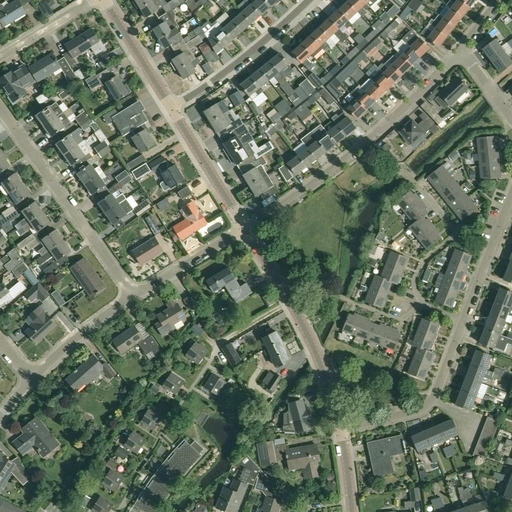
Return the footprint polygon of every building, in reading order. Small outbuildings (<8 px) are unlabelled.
[(0,24),(2,23),(4,26),(26,12),(17,0),(16,0),(4,8),(1,4),(0,4),(0,24)] [(135,0),(133,2),(138,9),(140,8),(140,9),(153,0),(135,0)] [(159,0),(153,0),(140,9),(146,18),(158,10),(164,7),(161,3),(159,0)] [(187,0),(186,2),(193,13),(207,0),(199,0),(196,3),(193,0),(187,0)] [(256,0),(252,5),(261,15),(270,7),(264,0),(256,0)] [(366,11),(370,7),(363,0),(349,0),(348,2),(357,12),(362,8),(366,11)] [(407,7),(412,10),(417,3),(412,0),(407,7)] [(460,0),(458,0),(456,3),(451,0),(450,0),(446,5),(462,17),(470,7),(460,0)] [(46,19),(53,14),(45,1),(38,5),(46,19)] [(207,10),(208,11),(214,5),(210,1),(204,7),(207,10)] [(348,21),(357,12),(348,2),(339,10),(348,21)] [(252,5),(242,13),(251,23),(261,15),(252,5)] [(387,13),(389,15),(393,19),(401,11),(394,5),(387,13)] [(446,5),(439,14),(454,27),(462,17),(446,5)] [(404,20),(406,17),(412,10),(407,7),(401,15),(400,16),(404,20)] [(165,22),(153,30),(159,40),(172,32),(177,29),(177,28),(179,27),(175,20),(175,13),(173,9),(167,13),(159,18),(162,22),(164,21),(165,22)] [(242,13),(240,10),(235,14),(238,17),(233,21),(242,31),(251,23),(242,13)] [(339,10),(329,19),(339,29),(343,25),(347,29),(352,24),(348,21),(339,10)] [(429,23),(436,29),(436,28),(447,37),(454,27),(439,14),(434,21),(432,19),(429,23)] [(383,21),(387,25),(393,19),(389,15),(383,21)] [(233,40),(242,31),(233,21),(231,19),(231,18),(230,17),(220,26),(233,40)] [(347,38),(329,19),(320,28),(330,37),(334,34),(342,43),(347,38)] [(387,25),(383,21),(382,22),(379,19),(372,26),(374,29),(374,30),(378,34),(387,25)] [(390,26),(394,30),(398,26),(400,23),(396,19),(394,22),(390,26)] [(220,26),(218,22),(205,33),(213,48),(216,53),(223,47),(223,48),(233,40),(220,26)] [(394,30),(390,26),(380,35),(384,39),(394,30)] [(436,28),(436,29),(433,33),(426,27),(421,33),(428,39),(428,38),(439,47),(447,37),(436,28)] [(336,44),(330,37),(330,38),(320,28),(311,36),(321,46),(325,42),(332,49),(336,44)] [(91,29),(66,45),(69,51),(73,57),(90,47),(95,55),(105,48),(100,41),(99,42),(91,29)] [(172,32),(159,40),(165,49),(183,38),(177,29),(172,32)] [(374,30),(365,38),(369,42),(378,34),(374,30)] [(194,31),(188,34),(192,40),(197,37),(194,31)] [(420,57),(429,48),(415,34),(410,38),(411,39),(407,43),(420,57)] [(173,62),(170,63),(175,71),(177,69),(178,70),(196,59),(191,50),(203,42),(199,35),(197,37),(192,40),(184,45),(188,51),(178,57),(172,60),(173,62)] [(311,55),(314,58),(323,50),(311,36),(302,44),(311,55)] [(376,47),(375,47),(381,41),(378,37),(371,43),(376,47)] [(365,38),(356,47),(360,51),(369,42),(365,38)] [(483,49),(492,61),(505,51),(496,40),(483,49)] [(362,52),(366,56),(376,47),(371,43),(362,52)] [(420,57),(407,43),(397,52),(401,56),(402,56),(411,66),(420,57)] [(307,59),(311,55),(302,44),(293,53),(310,71),(314,67),(307,59)] [(356,47),(347,56),(350,60),(360,51),(356,47)] [(213,48),(204,54),(209,63),(213,60),(214,63),(220,59),(216,53),(213,48)] [(501,72),(511,63),(511,61),(505,51),(492,61),(501,72)] [(353,61),(362,70),(365,67),(363,64),(365,62),(368,59),(366,57),(366,56),(362,52),(353,61)] [(38,82),(62,67),(52,53),(30,69),(36,79),(38,82)] [(283,77),(292,70),(288,64),(289,64),(280,53),(270,62),(283,77)] [(108,54),(100,58),(97,60),(102,66),(106,64),(112,60),(108,54)] [(393,55),(388,60),(402,75),(411,66),(402,56),(401,56),(398,60),(393,55)] [(347,56),(338,64),(341,68),(350,60),(347,56)] [(198,58),(196,59),(178,70),(183,79),(199,70),(196,65),(201,62),(198,58)] [(382,63),(378,67),(380,70),(394,83),(402,75),(388,60),(384,65),(382,63)] [(295,92),(283,77),(270,62),(261,69),(269,80),(274,76),(281,85),(280,86),(289,97),(295,92)] [(329,72),(334,76),(341,68),(338,64),(329,72)] [(35,82),(25,65),(18,70),(19,70),(13,73),(13,72),(0,80),(0,82),(9,97),(8,98),(13,104),(20,100),(19,98),(27,93),(24,88),(35,82)] [(344,69),(350,75),(354,72),(347,66),(344,69)] [(73,72),(79,81),(84,77),(79,68),(73,72)] [(95,75),(85,81),(91,91),(101,84),(102,86),(103,85),(107,83),(117,100),(128,93),(131,91),(126,84),(123,86),(121,82),(117,76),(113,78),(107,68),(97,75),(96,76),(95,75)] [(251,77),(260,88),(269,80),(261,69),(251,77)] [(339,82),(341,84),(350,75),(344,69),(335,78),(339,82)] [(71,85),(79,81),(72,70),(66,75),(68,80),(71,85)] [(375,83),(384,92),(394,83),(380,70),(372,79),(375,83)] [(323,83),(325,81),(326,83),(333,77),(329,73),(323,79),(321,81),(315,74),(310,78),(318,87),(323,83)] [(260,88),(251,77),(241,85),(250,96),(253,100),(263,92),(259,88),(260,88)] [(458,77),(439,94),(450,106),(469,88),(465,85),(465,81),(461,80),(458,77)] [(335,78),(326,86),(337,99),(342,94),(335,86),(339,82),(335,78)] [(370,78),(361,87),(366,91),(375,101),(384,92),(375,83),(372,79),(370,78)] [(299,86),(304,93),(307,97),(316,90),(307,79),(299,86)] [(74,92),(70,87),(59,95),(63,100),(74,92)] [(366,91),(362,95),(355,88),(350,93),(354,97),(367,110),(375,101),(366,91)] [(335,101),(323,89),(319,92),(330,105),(335,101)] [(236,107),(246,102),(239,91),(230,97),(236,107)] [(289,97),(293,103),(299,98),(299,97),(295,92),(289,97)] [(307,97),(304,93),(299,97),(299,98),(303,102),(308,97),(307,97)] [(311,105),(317,100),(314,96),(308,101),(311,105)] [(350,101),(345,106),(358,118),(367,110),(354,97),(350,101)] [(299,98),(293,103),(296,107),(303,102),(299,98)] [(249,105),(256,117),(262,113),(254,101),(249,105)] [(37,116),(44,126),(57,117),(64,112),(56,102),(50,107),(50,106),(37,116)] [(123,136),(132,131),(138,127),(139,130),(141,129),(143,131),(148,127),(145,123),(149,121),(137,102),(119,113),(115,108),(103,116),(108,124),(114,121),(123,136)] [(204,112),(211,123),(230,111),(230,110),(223,114),(217,104),(204,112)] [(301,106),(295,110),(298,115),(302,120),(308,115),(301,106)] [(431,107),(426,112),(439,125),(444,120),(431,107)] [(286,108),(279,113),(283,117),(289,112),(286,108)] [(269,118),(277,113),(274,109),(266,115),(269,118)] [(450,109),(442,116),(445,120),(454,113),(450,109)] [(79,123),(89,115),(86,110),(75,118),(79,123)] [(291,121),(298,115),(295,110),(287,116),(291,121)] [(218,133),(225,129),(228,134),(243,125),(239,117),(236,119),(230,111),(211,123),(218,133)] [(332,118),(337,125),(346,137),(356,129),(343,112),(338,116),(336,114),(332,118)] [(89,115),(79,123),(82,127),(92,120),(89,115)] [(57,117),(44,126),(48,131),(47,132),(50,136),(51,135),(52,137),(71,122),(68,118),(62,123),(57,117)] [(439,129),(435,124),(430,119),(420,128),(412,119),(399,132),(405,138),(404,139),(409,144),(410,143),(414,147),(426,136),(425,134),(430,130),(433,134),(439,129)] [(275,127),(278,131),(284,126),(281,121),(277,123),(278,124),(275,127)] [(321,124),(317,128),(311,132),(318,140),(318,141),(327,152),(336,144),(328,133),(321,124)] [(244,134),(248,131),(243,125),(228,134),(231,139),(224,144),(230,155),(249,143),(244,134)] [(328,133),(336,144),(346,137),(337,125),(328,133)] [(142,152),(155,144),(149,135),(152,133),(148,127),(143,131),(141,129),(139,130),(138,127),(132,131),(135,136),(133,137),(142,152)] [(268,132),(272,136),(278,131),(275,127),(268,132)] [(57,144),(65,155),(78,145),(84,141),(80,134),(83,132),(80,128),(57,144)] [(308,148),(317,159),(327,152),(318,141),(311,132),(301,140),(308,148)] [(479,152),(498,150),(497,136),(477,138),(479,152)] [(95,148),(98,153),(111,144),(108,139),(95,148)] [(254,151),(250,145),(249,143),(230,155),(237,165),(245,160),(248,165),(263,156),(259,151),(258,149),(254,151)] [(111,144),(98,153),(102,158),(112,151),(112,150),(114,148),(111,144)] [(72,166),(91,152),(88,147),(82,151),(78,145),(65,155),(72,166)] [(307,167),(317,159),(308,148),(298,156),(307,167)] [(498,150),(479,152),(480,166),(500,164),(498,150)] [(131,169),(146,160),(143,154),(128,164),(131,169)] [(3,156),(0,157),(0,173),(10,166),(9,165),(10,164),(8,160),(6,161),(3,156)] [(268,175),(264,169),(265,168),(263,165),(267,163),(263,156),(248,165),(252,171),(244,176),(250,186),(268,175)] [(297,175),(307,167),(298,156),(288,164),(297,175)] [(163,157),(150,165),(154,172),(158,169),(160,168),(163,172),(162,173),(166,180),(161,183),(161,185),(164,190),(166,191),(171,188),(184,180),(175,165),(169,169),(166,164),(167,164),(163,157)] [(137,180),(151,171),(146,163),(132,172),(137,180)] [(286,164),(279,169),(287,182),(294,177),(286,164)] [(500,164),(480,166),(481,180),(501,178),(500,164)] [(78,174),(85,184),(103,172),(99,166),(94,170),(91,165),(78,174)] [(436,189),(451,176),(442,165),(427,178),(436,189)] [(126,170),(116,177),(119,182),(131,174),(128,170),(127,171),(126,170)] [(106,185),(102,180),(107,177),(103,172),(85,184),(93,195),(97,192),(100,196),(109,190),(106,186),(106,185)] [(17,173),(15,174),(3,183),(10,193),(22,184),(19,179),(21,178),(17,173)] [(123,187),(133,180),(132,179),(134,178),(131,174),(129,175),(127,176),(119,182),(123,187)] [(274,195),(270,189),(274,186),(268,175),(250,186),(257,197),(261,194),(265,201),(274,195)] [(445,199),(460,187),(451,176),(436,189),(445,199)] [(18,203),(30,194),(30,195),(32,193),(28,188),(27,190),(22,184),(10,193),(5,197),(9,201),(14,198),(18,203)] [(183,199),(193,193),(189,186),(178,192),(183,199)] [(460,187),(445,199),(453,210),(469,197),(460,187)] [(99,203),(107,213),(127,199),(123,194),(115,199),(112,194),(109,190),(100,196),(103,200),(99,203)] [(405,213),(421,200),(418,195),(416,197),(411,191),(396,202),(405,213)] [(469,197),(453,210),(462,221),(478,208),(469,197)] [(148,198),(133,209),(137,214),(152,203),(148,198)] [(162,212),(171,206),(166,198),(157,204),(162,212)] [(127,199),(107,213),(114,224),(134,210),(127,199)] [(421,200),(405,213),(414,224),(423,217),(428,213),(423,206),(425,205),(421,200)] [(19,222),(23,226),(43,212),(39,208),(41,206),(38,201),(36,202),(35,202),(23,211),(27,216),(19,222)] [(182,239),(207,224),(200,212),(199,212),(193,202),(184,208),(190,218),(175,227),(182,239)] [(0,215),(0,221),(16,210),(12,205),(2,213),(3,214),(0,215)] [(11,225),(9,223),(20,215),(16,210),(0,221),(0,225),(4,231),(11,225)] [(50,223),(50,222),(51,221),(48,217),(47,218),(43,212),(23,226),(26,232),(34,226),(38,232),(50,223)] [(156,235),(161,232),(151,215),(146,218),(156,235)] [(409,227),(418,238),(434,226),(430,221),(428,222),(423,217),(409,227)] [(434,226),(418,238),(427,249),(441,238),(436,232),(438,230),(434,226)] [(38,251),(42,256),(42,255),(50,250),(63,241),(60,235),(61,234),(58,229),(56,231),(56,230),(43,239),(47,245),(38,251)] [(384,235),(380,232),(376,239),(380,242),(384,235)] [(24,247),(36,238),(33,234),(17,245),(18,246),(16,248),(18,251),(24,247)] [(40,244),(36,238),(24,247),(28,252),(40,244)] [(142,265),(164,251),(156,238),(133,252),(142,265)] [(40,265),(54,255),(58,260),(71,251),(70,250),(71,249),(68,245),(67,246),(63,241),(50,250),(42,255),(42,256),(36,259),(40,265)] [(10,272),(24,261),(14,248),(7,254),(12,260),(4,266),(10,272)] [(450,262),(467,268),(472,255),(455,249),(450,262)] [(386,265),(403,271),(408,258),(391,251),(386,265)] [(97,294),(106,288),(85,258),(71,267),(92,296),(96,293),(97,294)] [(445,275),(462,282),(467,268),(450,262),(445,275)] [(18,278),(29,269),(24,263),(12,272),(18,278)] [(47,275),(57,268),(53,263),(43,270),(47,275)] [(403,271),(386,265),(381,277),(392,282),(397,284),(403,271)] [(236,302),(253,292),(247,283),(241,286),(229,267),(207,281),(214,292),(225,285),(236,302)] [(370,288),(387,295),(392,282),(381,277),(375,275),(370,288)] [(462,282),(445,275),(440,289),(457,295),(462,282)] [(3,283),(0,285),(0,306),(1,308),(6,304),(6,305),(12,301),(17,297),(11,290),(10,291),(3,283)] [(35,286),(36,288),(28,295),(32,299),(40,292),(42,294),(45,291),(39,283),(35,286)] [(387,295),(370,288),(365,301),(382,308),(387,295)] [(511,292),(500,288),(495,302),(511,308),(511,292)] [(457,295),(440,289),(435,302),(452,308),(457,295)] [(61,307),(66,303),(57,290),(52,294),(61,307)] [(190,310),(196,306),(190,296),(183,300),(190,310)] [(174,324),(186,317),(178,304),(176,305),(174,301),(168,304),(170,308),(158,316),(159,317),(154,320),(164,336),(176,328),(174,324)] [(511,308),(495,302),(490,315),(505,321),(508,315),(511,316),(511,308)] [(40,307),(38,305),(28,314),(30,316),(29,316),(36,323),(26,331),(35,341),(44,333),(45,335),(57,325),(47,313),(46,314),(40,307)] [(356,335),(363,317),(358,314),(357,317),(349,314),(343,330),(356,335)] [(485,329),(500,334),(505,321),(490,315),(485,329)] [(369,341),(375,324),(368,321),(369,319),(363,317),(356,335),(369,341)] [(417,332),(434,338),(439,325),(422,318),(417,332)] [(200,337),(205,331),(195,323),(190,329),(200,337)] [(375,324),(369,341),(381,346),(389,327),(383,324),(382,327),(375,324)] [(157,358),(164,353),(152,336),(145,341),(135,326),(113,341),(122,354),(138,343),(147,355),(152,351),(157,358)] [(389,327),(381,346),(395,351),(401,334),(394,331),(395,329),(389,327)] [(264,338),(268,348),(269,348),(281,342),(277,332),(273,333),(271,329),(263,332),(265,337),(264,338)] [(495,348),(504,351),(507,343),(511,345),(511,339),(507,337),(500,334),(485,329),(480,342),(495,348)] [(418,347),(429,351),(434,338),(417,332),(412,345),(418,347)] [(199,365),(209,352),(196,342),(186,355),(199,365)] [(242,360),(231,342),(222,348),(232,366),(242,360)] [(269,361),(273,359),(277,366),(288,361),(285,353),(287,352),(281,342),(269,348),(268,348),(264,350),(269,361)] [(413,360),(430,366),(435,353),(429,351),(418,347),(413,360)] [(477,350),(471,364),(488,370),(490,366),(488,366),(492,356),(477,350)] [(111,379),(116,374),(106,363),(103,366),(94,356),(67,380),(77,391),(86,383),(87,385),(103,371),(111,379)] [(430,366),(413,360),(408,373),(425,379),(430,366)] [(466,377),(481,383),(484,377),(491,380),(492,378),(500,381),(501,379),(502,376),(493,372),(494,372),(488,370),(471,364),(466,377)] [(494,372),(493,372),(502,376),(505,377),(507,373),(504,372),(504,371),(495,367),(494,372)] [(177,395),(185,381),(172,372),(163,386),(177,395)] [(274,393),(284,378),(276,372),(265,387),(274,393)] [(218,396),(227,382),(213,373),(205,387),(218,396)] [(481,383),(466,377),(461,391),(476,396),(481,383)] [(476,396),(461,391),(456,405),(471,410),(476,396)] [(483,399),(492,403),(494,398),(485,394),(483,399)] [(481,404),(489,408),(492,403),(483,399),(481,404)] [(283,425),(283,432),(296,432),(297,432),(310,428),(308,422),(308,420),(311,419),(309,411),(305,412),(302,401),(290,404),(294,416),(289,417),(290,423),(283,425)] [(154,431),(163,417),(150,408),(141,422),(154,431)] [(499,421),(488,417),(473,455),(484,460),(499,421)] [(45,457),(60,445),(37,418),(22,430),(26,434),(14,443),(23,454),(35,445),(45,457)] [(439,425),(445,440),(459,434),(452,419),(439,425)] [(432,445),(445,440),(439,425),(425,431),(432,445)] [(138,454),(147,440),(133,431),(125,445),(138,454)] [(418,451),(432,445),(425,431),(412,436),(418,451)] [(390,456),(406,452),(403,440),(403,441),(402,438),(386,441),(386,439),(372,442),(376,458),(371,459),(375,476),(393,472),(390,456)] [(173,451),(191,467),(201,456),(185,439),(173,451)] [(196,445),(204,453),(208,450),(200,441),(196,445)] [(306,478),(320,475),(317,460),(320,460),(317,445),(287,451),(286,444),(273,446),(272,442),(257,444),(261,466),(277,463),(276,461),(288,458),(290,467),(303,465),(306,478)] [(499,454),(503,444),(496,442),(493,452),(499,454)] [(448,446),(452,455),(457,453),(453,444),(448,446)] [(452,456),(452,455),(448,446),(443,449),(447,458),(452,456)] [(0,492),(2,488),(1,487),(11,472),(15,464),(4,457),(4,456),(5,455),(0,451),(0,492)] [(163,463),(181,478),(191,467),(173,451),(163,463)] [(434,463),(438,461),(435,453),(430,455),(434,463)] [(252,469),(247,482),(253,485),(260,468),(247,454),(237,464),(252,469)] [(152,477),(171,491),(181,478),(163,463),(152,477)] [(24,467),(19,471),(37,490),(42,486),(41,485),(24,467)] [(102,483),(116,492),(124,478),(111,469),(102,483)] [(268,469),(264,472),(269,478),(273,474),(268,469)] [(257,507),(255,511),(278,511),(282,501),(285,496),(269,478),(264,472),(261,470),(258,478),(257,479),(258,479),(255,489),(262,491),(267,497),(263,509),(257,507)] [(493,477),(502,480),(504,475),(494,471),(493,477)] [(143,491),(163,504),(171,491),(152,477),(143,491)] [(225,488),(217,508),(227,511),(229,511),(235,497),(242,499),(248,485),(235,480),(231,490),(225,488)] [(410,488),(412,500),(404,501),(405,508),(415,507),(414,501),(421,501),(419,487),(410,488)] [(143,491),(134,505),(144,511),(157,511),(163,504),(143,491)] [(91,498),(85,494),(79,504),(85,508),(91,498)] [(95,511),(109,511),(114,505),(101,496),(92,510),(95,511)] [(0,511),(25,511),(26,511),(5,502),(5,500),(0,497),(0,511)] [(486,511),(483,501),(469,506),(471,511),(486,511)] [(205,506),(197,503),(195,507),(196,507),(195,511),(196,511),(206,511),(206,510),(206,509),(205,508),(205,506)]
